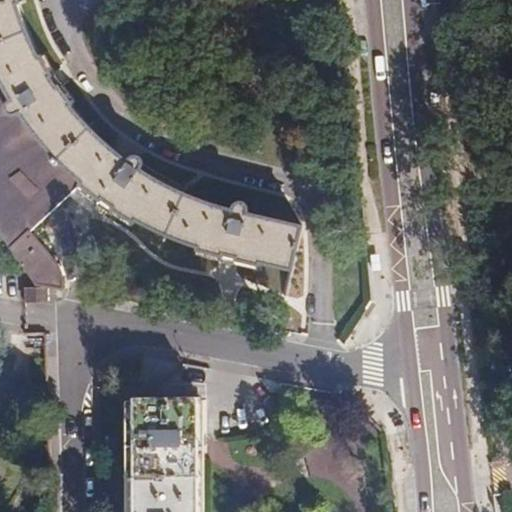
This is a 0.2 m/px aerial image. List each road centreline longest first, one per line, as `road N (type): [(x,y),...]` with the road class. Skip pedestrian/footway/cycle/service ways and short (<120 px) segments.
road 1 (primary): [(370,0),(411,370)]
road 2 (primary): [(450,369),(410,0)]
road 3 (tertiary): [(84,334),(126,325),(320,362),(411,370)]
road 4 (tertiary): [(84,334),(73,511)]
road 5 (primary): [(467,511),(450,369)]
road 6 (primary): [(411,370),(423,511)]
road 7 (unknown): [(84,334),(55,211)]
